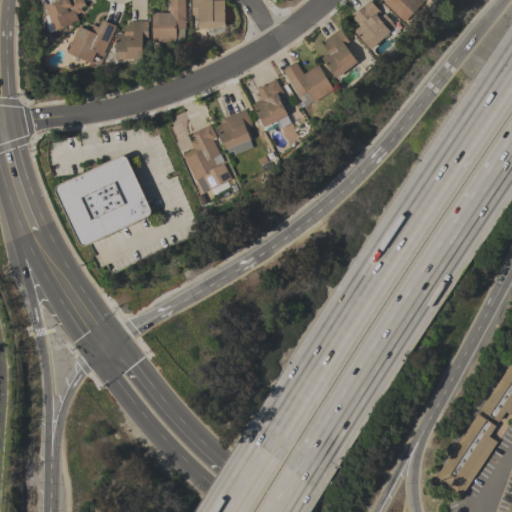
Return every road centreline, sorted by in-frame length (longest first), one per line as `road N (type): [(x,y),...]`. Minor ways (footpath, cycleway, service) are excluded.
road 1 (motorway): [(511,65),(268,450)]
road 2 (motorway): [(306,480),(511,150)]
road 3 (residential): [(0,129),(136,107),(190,87),(237,67),(329,0)]
road 4 (motorway): [(476,36),(350,182),(253,260)]
road 5 (motorway): [(21,204),(53,464)]
road 6 (secondary): [(106,346),(114,381),(170,451),(237,511)]
road 7 (motorway): [(424,432),(511,264)]
road 8 (motorway): [(253,260),(106,346)]
road 9 (secondary): [(222,463),(137,368),(106,346)]
road 10 (motorway): [(106,346),(64,406),(53,464)]
road 11 (secondary): [(36,242),(106,346)]
